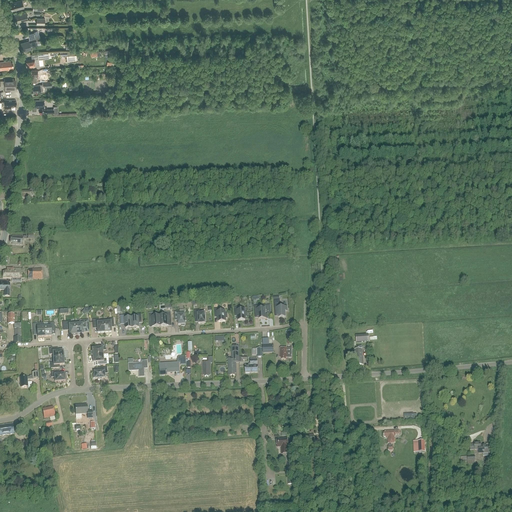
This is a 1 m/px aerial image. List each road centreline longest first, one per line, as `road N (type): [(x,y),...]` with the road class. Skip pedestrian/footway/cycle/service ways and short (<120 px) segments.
road 1 (tertiary): [(0,248),(22,110),(18,62),(0,6)]
road 2 (residential): [(305,323),(84,341)]
road 3 (unclassified): [(87,389),(303,378)]
road 4 (unclassified): [(303,378),(511,361)]
road 5 (track): [(329,377),(338,511)]
